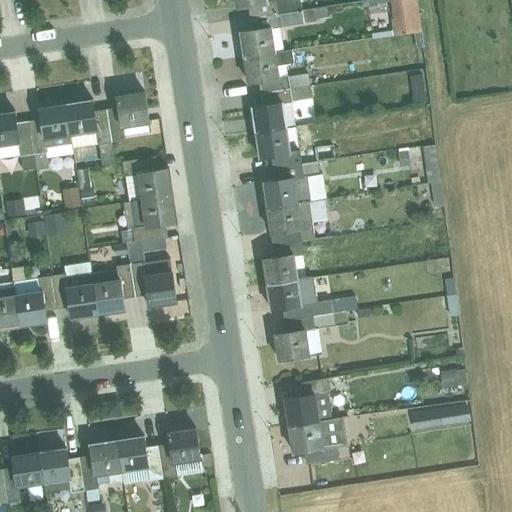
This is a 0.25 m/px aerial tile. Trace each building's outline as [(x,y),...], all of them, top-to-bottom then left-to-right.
[(249,7),(251,18),(302,10),(300,0),(235,0),(237,9),(249,7)] [(420,32),(416,0),(390,0),(393,20),(391,20),(393,36),(420,32)] [(241,33),(245,58),(284,52),(281,29),(316,22),(316,20),(327,18),(325,7),(302,10),(251,18),(252,30),(241,33)] [(311,49),(298,51),(301,68),(313,66),(311,49)] [(308,75),(288,78),(286,65),(294,64),(292,51),(284,52),(245,58),(249,84),(260,82),(262,94),(310,87),(308,75)] [(256,133),(296,128),(291,103),(312,99),(310,87),(262,94),(264,106),(252,108),(256,133)] [(107,111),(112,143),(126,141),(125,137),(151,133),(149,124),(150,124),(145,93),(143,93),(118,97),(117,97),(119,109),(107,111)] [(112,143),(107,111),(95,113),(93,101),(92,101),(66,105),(73,150),(99,146),(102,166),(115,164),(112,143)] [(74,155),(73,150),(66,105),(40,109),(39,109),(41,121),(29,123),(36,169),(36,170),(48,169),(47,159),(74,155)] [(36,169),(29,123),(17,125),(15,112),(14,113),(0,115),(0,159),(21,157),(23,172),(36,169)] [(316,150),(300,153),(296,128),(256,133),(260,159),(272,157),(274,169),(317,162),(335,159),(333,147),(316,149),(316,150)] [(428,183),(431,183),(441,181),(436,145),(423,147),(428,183)] [(408,149),(398,150),(400,168),(411,167),(408,149)] [(169,170),(169,169),(157,171),(155,158),(122,163),(129,203),(173,196),(169,170)] [(264,183),(268,209),(324,200),(326,199),(322,174),(320,174),(317,162),(274,169),(275,181),(264,183)] [(77,171),(83,207),(96,205),(93,190),(91,191),(88,170),(77,171)] [(431,183),(435,208),(444,207),(441,181),(431,183)] [(81,206),(78,188),(62,191),(65,209),(81,206)] [(165,225),(177,223),(177,222),(173,196),(129,203),(123,204),(127,230),(120,232),(123,245),(167,238),(165,225)] [(24,200),(6,202),(8,218),(26,216),(24,200)] [(315,238),(313,224),(328,221),(324,200),(268,209),(273,245),(315,238)] [(67,233),(64,214),(43,217),(48,236),(67,233)] [(446,220),(395,227),(397,236),(436,231),(438,243),(428,245),(430,259),(451,256),(446,220)] [(45,236),(43,222),(27,224),(29,238),(45,236)] [(263,260),(267,285),(313,278),(309,254),(304,255),(303,250),(333,245),(332,237),(315,238),(273,245),(275,258),(263,260)] [(165,239),(129,244),(132,263),(144,261),(142,252),(167,249),(165,239)] [(89,246),(89,256),(112,257),(112,246),(89,246)] [(130,265),(135,297),(147,295),(149,307),(150,307),(175,303),(177,303),(172,272),(170,259),(130,265)] [(98,315),(92,273),(90,263),(64,267),(65,274),(52,276),(57,309),(69,307),(71,319),(72,319),(98,315)] [(123,299),(135,297),(130,265),(116,266),(117,270),(92,273),(98,315),(124,311),(125,311),(123,299)] [(45,311),(57,309),(52,276),(13,282),(20,327),(46,323),(47,323),(45,311)] [(356,297),(317,303),(313,278),(267,285),(271,311),(283,309),(285,321),(346,312),(358,310),(356,297)] [(445,281),(447,296),(456,295),(454,279),(445,281)] [(0,329),(20,327),(13,282),(0,284),(0,329)] [(447,296),(450,317),(459,316),(456,295),(447,296)] [(147,328),(146,298),(130,298),(130,328),(147,328)] [(279,361),(322,355),(318,329),(348,324),(346,312),(285,321),(287,333),(275,335),(279,361)] [(440,372),(442,389),(458,388),(458,387),(468,385),(466,369),(456,371),(455,370),(440,372)] [(285,400),(289,426),(332,420),(327,380),(294,385),(297,398),(285,400)] [(471,423),(468,404),(412,414),(415,432),(471,423)] [(307,464),(339,459),(337,447),(347,446),(343,418),(332,420),(289,426),(293,453),(305,452),(307,464)] [(202,468),(200,456),(196,429),(195,429),(195,430),(169,433),(168,433),(170,445),(158,447),(163,480),(176,478),(175,472),(202,468)] [(163,480),(158,447),(146,449),(144,437),(143,437),(117,441),(124,482),(124,485),(163,480)] [(110,484),(124,482),(117,441),(92,445),(91,445),(90,445),(92,457),(80,459),(85,491),(99,489),(98,485),(110,483),(110,484)] [(85,491),(80,459),(68,461),(66,449),(65,449),(39,453),(44,484),(45,493),(71,489),(71,493),(85,491)] [(41,484),(44,484),(39,453),(14,457),(12,457),(14,469),(2,471),(7,503),(10,503),(10,506),(21,505),(20,501),(18,488),(27,487),(29,502),(43,500),(41,484)]
